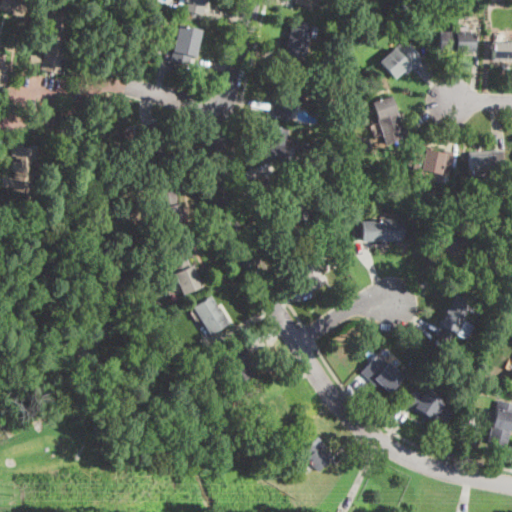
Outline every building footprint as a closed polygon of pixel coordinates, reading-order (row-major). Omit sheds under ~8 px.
[(26,0),(21,17),(11,14),(12,11),(10,10),(11,5),(8,4),(6,10),(0,8),(0,0),(26,0)] [(206,0),(205,6),(203,15),(183,10),(185,0),(206,0)] [(52,8),(70,12),(57,73),(40,70),(41,64),(38,63),(38,65),(28,63),(29,55),(40,57),(39,59),(43,60),(46,44),(51,45),(53,36),(45,35),(46,27),(47,27),(49,18),(47,18),(46,21),(34,18),(36,10),(43,11),(43,9),(51,11),(52,8)] [(311,26),(303,58),(286,54),(293,21),(311,26)] [(201,30),(195,56),(189,55),(188,64),(170,60),(177,25),(201,30)] [(457,52),(452,52),(452,50),(438,50),(438,32),(471,31),(472,51),(457,52)] [(412,68),(407,72),(405,74),(402,71),(394,78),(380,61),(407,39),(423,59),(412,68)] [(511,60),(491,60),(492,43),(492,42),(511,42),(511,60)] [(292,106),(292,108),(272,104),(281,72),(298,76),(292,106)] [(395,142),(385,145),(371,101),(391,95),(402,128),(399,130),(402,139),(395,142)] [(159,165),(150,168),(137,127),(142,125),(156,121),(169,161),(159,165)] [(269,126),(271,126),(285,129),(283,143),(286,144),(280,171),(252,165),(258,138),(267,140),(269,126)] [(36,158),(36,160),(31,159),(30,164),(27,164),(26,173),(33,174),(30,194),(11,191),(12,188),(0,186),(0,177),(13,179),(14,172),(10,172),(12,156),(11,156),(12,145),(37,148),(36,158)] [(410,147),(422,150),(422,148),(443,154),(444,150),(453,152),(448,173),(439,170),(438,174),(423,170),(421,180),(403,175),(410,147)] [(477,176),(469,177),(467,157),(503,154),(505,169),(496,169),(497,174),(477,176)] [(296,186),(297,193),(305,192),(308,203),(302,203),(304,217),(281,221),(277,203),(275,204),(273,190),(296,184),(296,186)] [(184,228),(165,233),(156,195),(175,190),(184,228)] [(367,241),(361,241),(361,221),(404,220),(405,239),(367,241)] [(450,232),(458,243),(465,238),(469,244),(463,248),(468,256),(454,266),(453,265),(437,241),(450,232)] [(186,253),(187,255),(185,256),(199,286),(180,295),(176,286),(169,289),(163,277),(176,272),(168,255),(165,256),(161,248),(179,239),(186,253)] [(332,252),(324,256),(320,248),(328,244),(332,252)] [(327,282),(310,293),(292,265),(308,255),(309,254),(327,282)] [(474,327),(465,340),(437,325),(456,294),(471,303),(462,319),(474,327)] [(211,333),(209,335),(192,307),(210,296),(227,323),(211,333)] [(248,363),(257,378),(240,389),(230,373),(223,377),(213,362),(241,344),(251,361),(248,363)] [(401,376),(386,392),(378,385),(376,387),(360,372),(378,353),(401,376)] [(281,405),(284,410),(286,412),(290,409),(296,419),(274,434),(267,424),(270,422),(259,405),(248,413),(242,403),(269,386),(281,405)] [(415,390),(423,395),(425,391),(453,409),(443,425),(430,417),(428,421),(406,406),(405,406),(415,390)] [(511,403),(511,420),(506,446),(486,442),(490,423),(484,421),(487,406),(495,408),(498,400),(511,403)] [(322,443),(321,444),(320,445),(331,457),(330,458),(332,459),(328,463),(326,461),(316,472),(304,459),(305,457),(293,445),(309,430),(322,443)]
